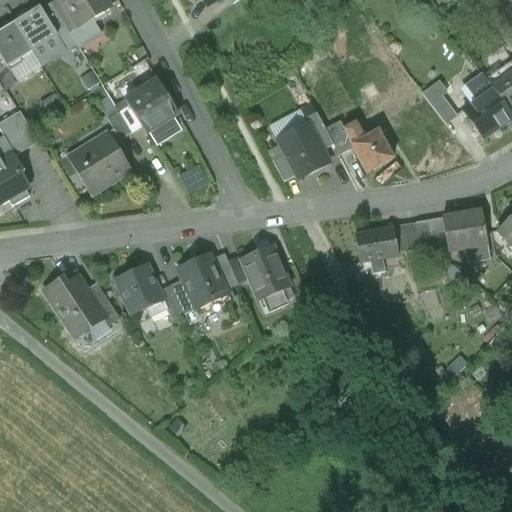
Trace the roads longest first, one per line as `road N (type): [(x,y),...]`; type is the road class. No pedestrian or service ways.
road 1 (unclassified): [(234,511),(0,321)]
road 2 (residential): [(250,219),(438,188),(511,156)]
road 3 (residential): [(0,251),(250,219)]
road 4 (residential): [(250,219),(140,0)]
